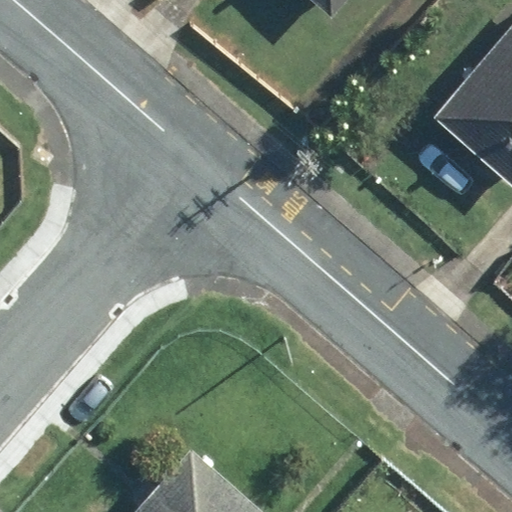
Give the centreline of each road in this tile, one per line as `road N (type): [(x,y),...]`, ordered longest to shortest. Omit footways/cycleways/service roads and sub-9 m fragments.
road 1 (residential): [(511,433),(193,155)]
road 2 (residential): [(193,155),(0,375)]
road 3 (residential): [(193,155),(11,0)]
